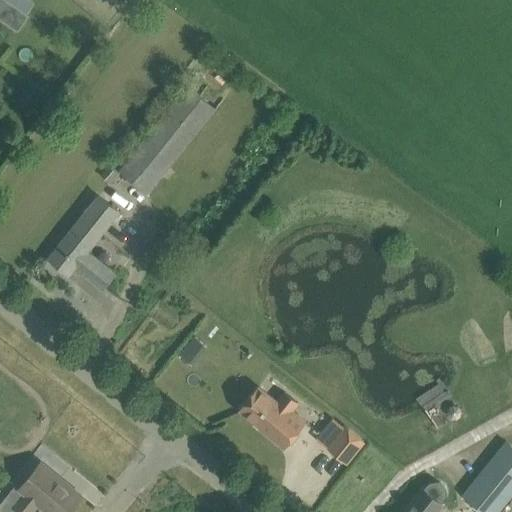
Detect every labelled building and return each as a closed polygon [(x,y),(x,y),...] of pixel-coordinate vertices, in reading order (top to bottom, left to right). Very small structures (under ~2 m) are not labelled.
[(118,171),(148,195),(216,109),(186,86),(118,171)] [(86,250),(119,210),(101,195),(50,258),(69,273),(73,267),(80,273),(82,271),(103,287),(114,273),(86,250)] [(187,345),(180,354),(189,361),(196,352),(187,345)] [(438,380),(416,400),(425,410),(447,390),(438,380)] [(259,386),(240,409),(262,426),(260,428),(284,447),(305,420),(298,414),(296,416),(290,412),(298,402),(285,391),(277,401),(259,386)] [(332,419),(317,438),(346,462),(363,441),(343,425),(342,427),(332,419)] [(464,493),(487,511),(498,511),(511,495),(511,443),(507,440),(464,493)] [(25,492),(14,505),(21,511),(31,511),(39,503),(42,506),(37,511),(69,511),(83,495),(82,494),(79,497),(59,481),(61,478),(42,462),(20,489),(25,492)] [(411,511),(436,511),(443,503),(442,502),(445,499),(447,494),(447,490),(446,485),(441,481),(436,480),(431,481),(428,484),(424,488),(423,487),(406,508),(411,511)]
